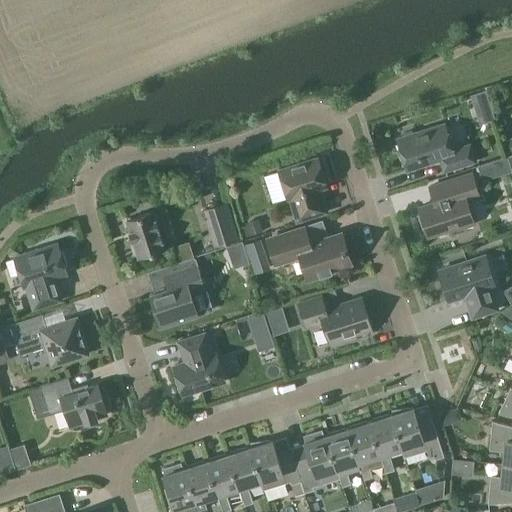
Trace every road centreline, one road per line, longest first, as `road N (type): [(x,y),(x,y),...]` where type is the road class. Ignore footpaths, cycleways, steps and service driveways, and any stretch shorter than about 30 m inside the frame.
road 1 (residential): [(157,441),(79,195),(101,157),(195,156),(308,115),(334,121),(410,357)]
road 2 (residential): [(157,441),(399,367),(410,357)]
